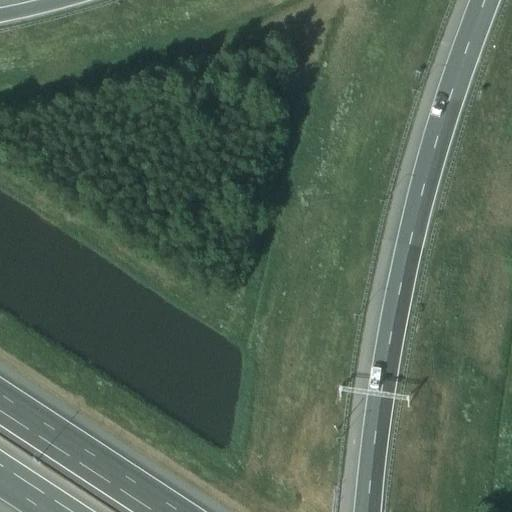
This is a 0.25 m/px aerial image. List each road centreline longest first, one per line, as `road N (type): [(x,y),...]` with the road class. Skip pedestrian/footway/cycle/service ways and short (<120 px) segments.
road 1 (motorway): [(483,0),(432,140),(410,229),(365,511)]
road 2 (motorway): [(168,511),(0,401)]
